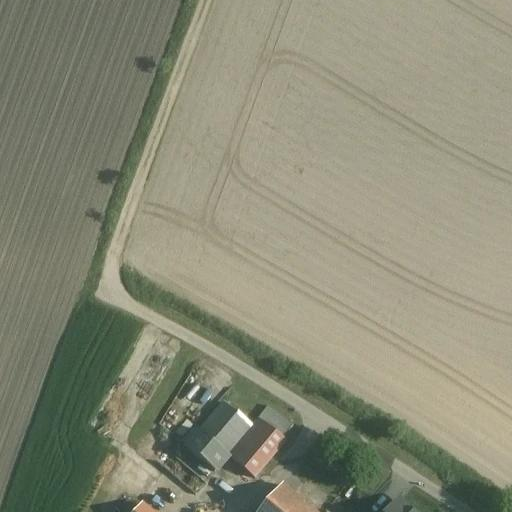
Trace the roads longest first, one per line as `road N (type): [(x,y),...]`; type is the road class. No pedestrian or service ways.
road 1 (unclassified): [(460,511),(282,394),(110,298),(114,262)]
road 2 (track): [(114,262),(209,0)]
